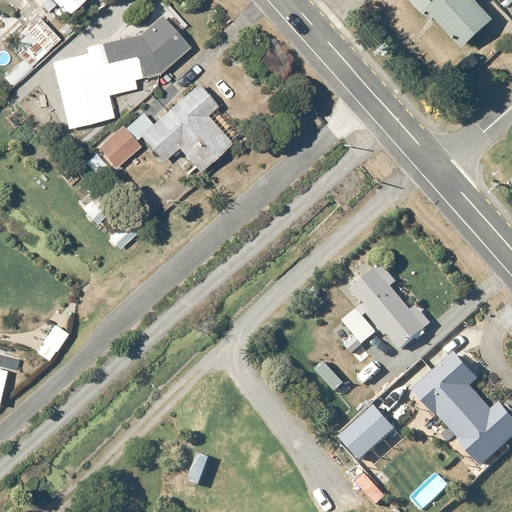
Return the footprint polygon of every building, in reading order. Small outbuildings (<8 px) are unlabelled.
[(84,0),(46,0),(65,19),(84,0)] [(511,0),(409,0),(425,17),(433,15),(465,48),(495,20),(475,0),(511,0)] [(65,37),(43,17),(15,46),(28,58),(8,79),(17,88),(65,37)] [(191,49),(161,17),(140,37),(69,55),(79,97),(162,76),(191,49)] [(222,105),(195,79),(138,138),(167,165),(178,154),(198,174),(230,140),(209,119),(222,105)] [(122,127),(96,148),(113,170),(139,148),(122,127)] [(436,320),(381,256),(339,292),(355,310),(343,320),(363,343),(383,326),(402,348),(436,320)] [(481,373),(458,348),(408,393),(474,465),(511,430),(511,409),(506,403),(497,407),(479,391),(481,373)] [(399,422),(375,401),(341,438),(365,460),(399,422)]
